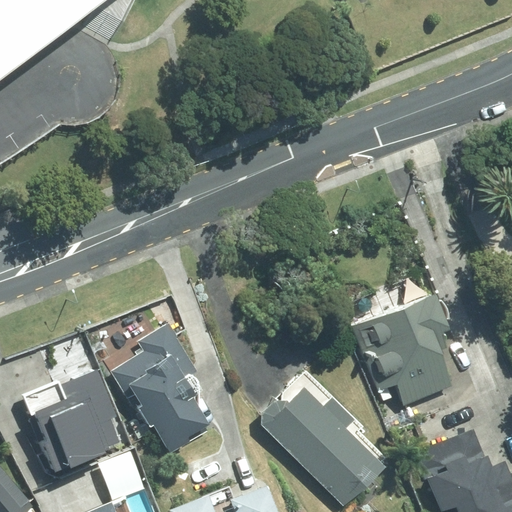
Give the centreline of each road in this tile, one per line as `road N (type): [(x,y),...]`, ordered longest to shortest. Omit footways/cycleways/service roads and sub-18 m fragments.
road 1 (residential): [(0,280),(511,74)]
road 2 (unknown): [(410,115),(484,336),(511,392)]
